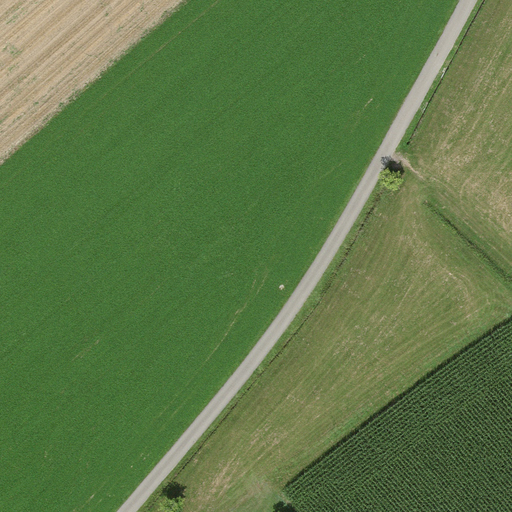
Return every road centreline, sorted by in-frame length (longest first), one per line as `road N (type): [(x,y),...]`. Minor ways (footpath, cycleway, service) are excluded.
road 1 (residential): [(127,511),(274,334),(471,0)]
road 2 (track): [(386,153),(511,265)]
road 3 (track): [(386,153),(443,173),(511,169)]
